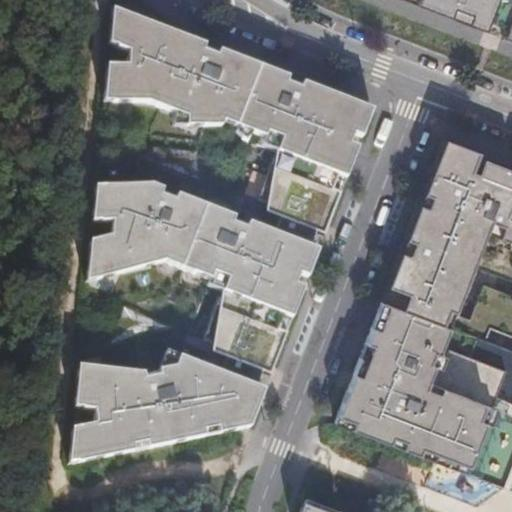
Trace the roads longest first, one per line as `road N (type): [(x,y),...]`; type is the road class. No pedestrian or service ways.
road 1 (residential): [(259,511),(420,83)]
road 2 (secondary): [(198,0),(310,49),(335,50)]
